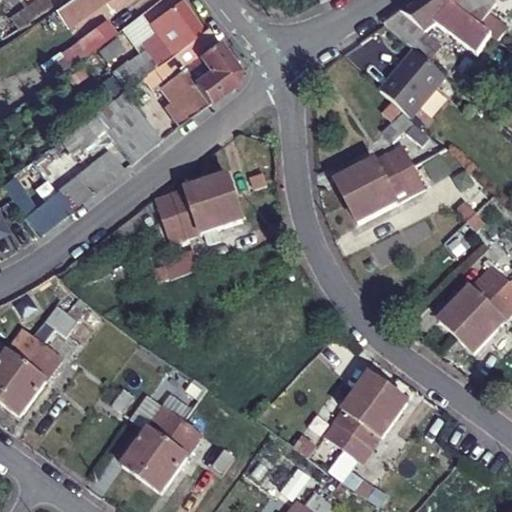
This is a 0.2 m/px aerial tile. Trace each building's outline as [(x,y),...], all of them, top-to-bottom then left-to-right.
[(51,6),(46,0),(36,0),(11,16),(18,26),(51,6)] [(69,0),(60,6),(69,20),(99,0),(69,0)] [(477,58),(493,38),(440,0),(423,0),(384,29),(415,54),(447,80),(470,100),(481,85),(463,72),(455,66),(458,63),(425,38),(438,29),(477,58)] [(440,0),(493,38),(500,44),(510,31),(492,17),(499,8),(488,0),(440,0)] [(180,1),(164,14),(171,25),(156,36),(165,49),(171,57),(202,33),(180,1)] [(171,25),(164,14),(133,38),(149,62),(165,49),(156,36),(171,25)] [(88,55),(116,34),(108,23),(79,44),(88,55)] [(156,69),(168,86),(176,97),(153,114),(169,137),(235,86),(236,69),(208,29),(202,33),(171,57),(156,69)] [(488,67),(504,46),(500,44),(493,38),(477,58),(488,67)] [(114,101),(156,69),(171,57),(165,49),(149,62),(110,92),(114,100),(114,101)] [(380,93),(411,122),(447,80),(415,54),(380,93)] [(484,87),(490,78),(470,64),(463,72),(481,85),(484,87)] [(168,86),(156,69),(114,101),(91,118),(103,135),(168,86)] [(132,165),(160,143),(144,121),(116,143),(132,165)] [(95,193),(123,172),(115,161),(119,158),(114,152),(110,155),(109,153),(82,175),(57,195),(38,210),(28,218),(39,235),(70,212),(95,193)] [(336,181),(347,202),(412,167),(407,157),(393,163),(391,160),(378,166),(376,162),(336,181)] [(412,167),(347,202),(357,224),(396,202),(392,195),(404,189),(408,196),(424,187),(413,166),(412,167)] [(28,218),(38,210),(16,176),(5,185),(28,218)] [(227,179),(156,204),(160,216),(148,220),(152,231),(163,226),(236,201),(227,179)] [(236,201),(163,226),(167,238),(184,232),(186,238),(200,233),(202,239),(244,224),(236,201)] [(193,254),(150,270),(157,287),(200,271),(193,254)] [(442,326),(457,339),(508,284),(493,270),(442,326)] [(511,287),(508,284),(457,339),(475,356),(511,315),(511,287)] [(57,331),(69,316),(58,308),(46,323),(57,331)] [(69,316),(57,331),(66,337),(77,322),(69,316)] [(0,367),(0,401),(1,403),(45,346),(27,333),(0,367)] [(45,346),(1,403),(22,418),(64,361),(45,346)] [(344,450),(389,391),(368,376),(324,435),(344,450)] [(389,391),(344,450),(364,464),(409,405),(389,391)] [(117,419),(128,403),(118,396),(107,411),(117,419)] [(123,502),(176,426),(157,413),(117,470),(124,475),(111,493),(123,502)] [(176,426),(123,502),(137,511),(150,494),(156,498),(197,441),(176,426)] [(218,478),(228,463),(218,455),(208,471),(218,478)] [(347,490),(357,497),(364,502),(371,492),(355,480),(347,490)] [(305,511),(315,511),(321,503),(312,497),(303,510),(305,511)] [(364,502),(357,497),(345,511),(366,511),(371,507),(364,502)] [(321,503),(315,511),(330,511),(332,510),(321,503)]
